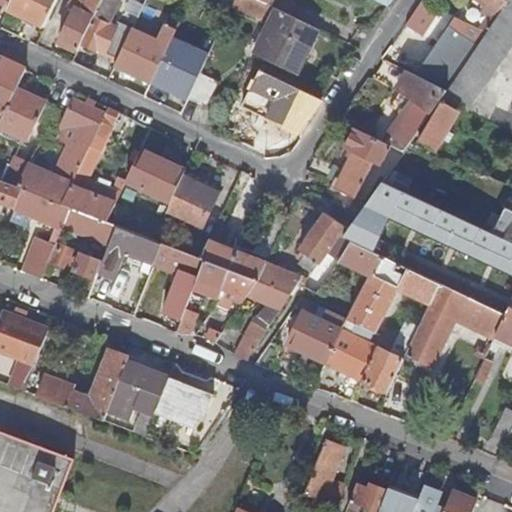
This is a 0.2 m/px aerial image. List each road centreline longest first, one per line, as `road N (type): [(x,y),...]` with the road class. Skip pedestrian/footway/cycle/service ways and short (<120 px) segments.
road 1 (residential): [(0,279),(511,479)]
road 2 (residential): [(408,0),(298,160),(281,167),(259,165),(0,41)]
